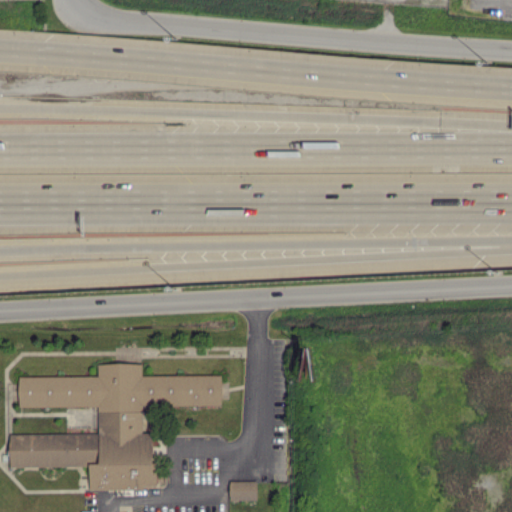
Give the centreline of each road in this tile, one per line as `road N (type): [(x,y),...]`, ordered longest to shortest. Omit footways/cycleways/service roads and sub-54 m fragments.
road 1 (motorway): [(511,87),(0,49)]
road 2 (motorway): [(0,271),(511,245)]
road 3 (residential): [(0,306),(511,284)]
road 4 (motorway): [(511,124),(0,106)]
road 5 (motorway): [(0,251),(511,239)]
road 6 (motorway): [(511,147),(0,148)]
road 7 (motorway): [(0,202),(511,202)]
road 8 (residential): [(71,3),(108,20),(511,48)]
